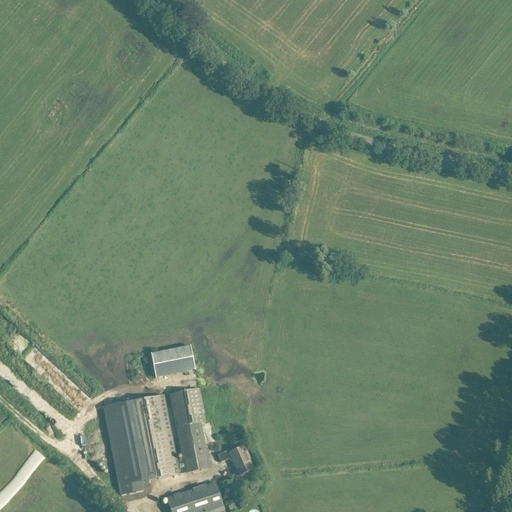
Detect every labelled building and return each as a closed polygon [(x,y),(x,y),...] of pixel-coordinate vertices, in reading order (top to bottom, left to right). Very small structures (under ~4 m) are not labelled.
[(190,347),(151,355),(156,379),(195,371),(190,347)] [(208,461),(206,451),(201,423),(207,422),(200,389),(169,395),(183,461),(176,462),(163,397),(133,403),(149,481),(212,469),(210,461),(208,461)] [(149,481),(133,403),(104,408),(121,496),(143,492),(141,483),(149,481)] [(60,442),(64,437),(47,422),(43,426),(60,442)] [(239,476),(248,472),(254,469),(243,444),(217,456),(221,463),(231,459),(239,476)] [(166,499),(170,511),(208,511),(223,507),(215,483),(166,499)] [(225,489),(224,499),(231,500),(232,490),(225,489)]
